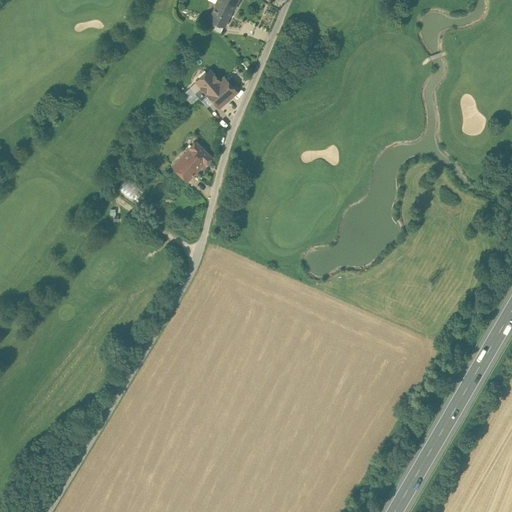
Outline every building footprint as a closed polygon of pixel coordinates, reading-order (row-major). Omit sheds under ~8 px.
[(216,0),(216,3),(217,3),(210,19),(215,21),(224,26),(232,9),(232,10),(234,5),(236,6),(238,0),(216,0)] [(224,26),(215,21),(212,28),(221,32),(224,26)] [(220,80),(210,69),(197,81),(201,85),(209,94),(220,107),(237,92),(224,77),(220,80)] [(197,81),(190,87),(194,91),(201,85),(197,81)] [(201,85),(194,91),(202,100),(209,94),(201,85)] [(212,157),(196,141),(190,148),(205,162),(206,163),(212,157)] [(190,148),(173,166),(188,180),(205,162),(190,148)] [(136,198),(140,187),(123,181),(119,191),(136,198)]
